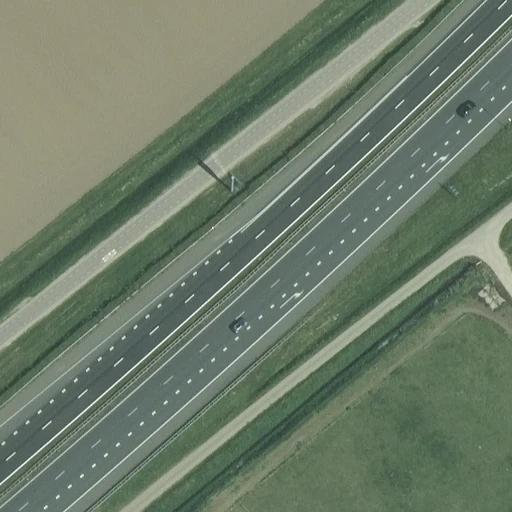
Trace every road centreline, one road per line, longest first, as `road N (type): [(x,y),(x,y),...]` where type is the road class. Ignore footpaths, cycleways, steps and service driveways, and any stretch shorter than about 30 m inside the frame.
road 1 (motorway): [(503,0),(387,118),(0,464)]
road 2 (motorway): [(17,511),(511,58)]
road 3 (unclassified): [(0,339),(413,0)]
road 4 (unclassified): [(141,511),(466,239)]
